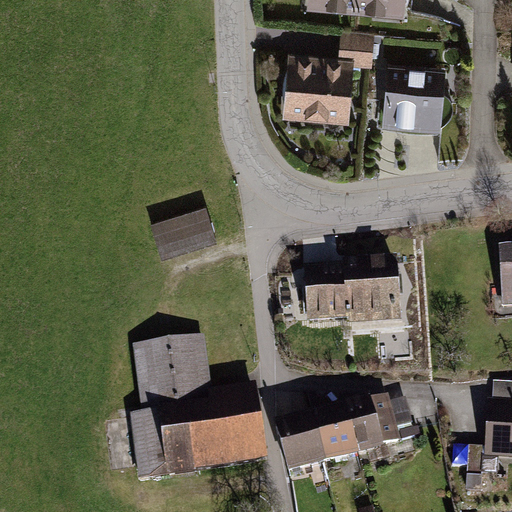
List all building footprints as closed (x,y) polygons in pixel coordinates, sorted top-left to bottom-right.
[(401,0),(303,0),(303,10),(400,17),(401,0)] [(340,57),(289,53),(283,119),(350,124),(355,67),(372,68),(375,33),(342,31),(340,57)] [(447,95),(445,94),(448,68),(389,63),(384,127),(442,132),(443,126),(444,125),(448,123),(451,119),(453,115),(454,111),(454,107),(453,102),(451,98),(447,95)] [(206,204),(151,221),(162,256),(217,238),(206,204)] [(511,251),(498,252),(502,310),(511,309),(511,251)] [(343,262),(304,265),(307,321),(350,318),(350,323),(402,320),(398,255),(343,259),(343,262)] [(205,337),(128,348),(137,418),(128,419),(136,479),(265,462),(255,383),(212,389),(205,337)] [(511,382),(494,381),(493,400),(488,399),(485,456),(511,458),(511,382)] [(369,399),(346,404),(359,456),(385,450),(384,446),(399,442),(388,396),(370,400),(369,399)] [(346,404),(311,413),(324,465),(359,456),(346,404)] [(311,413),(276,422),(290,474),(324,465),(311,413)]
